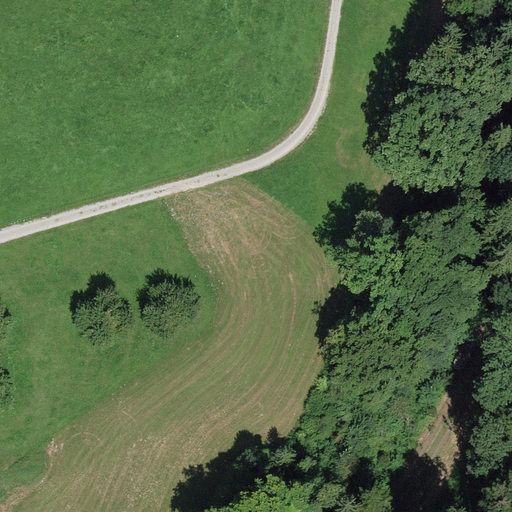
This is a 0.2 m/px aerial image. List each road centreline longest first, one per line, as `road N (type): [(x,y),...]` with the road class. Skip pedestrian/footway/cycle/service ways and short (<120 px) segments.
road 1 (track): [(0,241),(265,161),(307,127),(336,0)]
road 2 (track): [(511,319),(405,511)]
